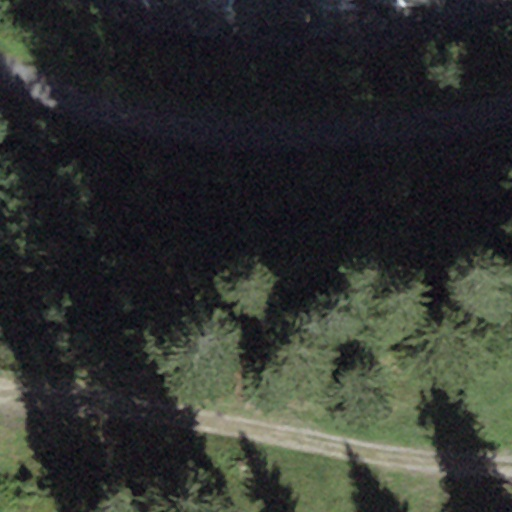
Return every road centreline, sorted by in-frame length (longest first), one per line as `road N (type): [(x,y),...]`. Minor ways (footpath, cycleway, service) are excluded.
road 1 (track): [(0,58),(142,113),(224,132),(404,125),(511,103)]
road 2 (track): [(511,466),(0,379)]
